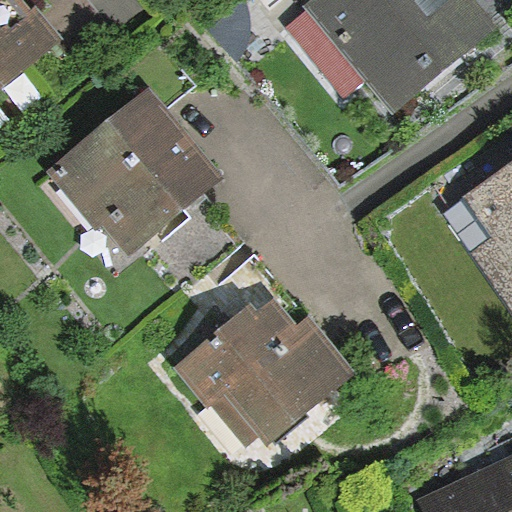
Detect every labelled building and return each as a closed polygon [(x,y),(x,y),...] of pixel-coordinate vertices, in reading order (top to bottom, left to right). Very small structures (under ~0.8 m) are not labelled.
[(13,0),(0,0),(0,90),(60,42),(33,8),(25,14),(13,0)] [(499,28),(475,0),(317,0),(302,14),(394,119),(499,28)] [(214,189),(136,101),(43,183),(121,271),(150,246),(214,189)] [(511,171),(461,204),(489,246),(470,258),(511,322),(511,171)] [(167,373),(251,466),(350,378),(301,323),(289,334),(267,309),(250,324),(238,311),(220,326),(167,373)] [(511,511),(511,459),(419,499),(424,511),(511,511)]
